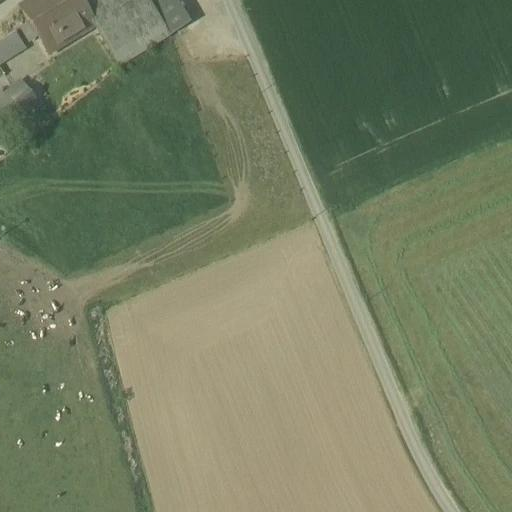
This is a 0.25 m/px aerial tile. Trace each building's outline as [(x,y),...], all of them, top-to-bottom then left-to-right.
[(78,0),(40,0),(21,12),(49,58),(94,31),(96,30),(96,29),(78,0)] [(78,0),(96,29),(101,26),(144,0),(78,0)] [(107,37),(101,26),(96,29),(96,30),(94,31),(100,41),(107,37)] [(0,44),(0,64),(2,68),(28,50),(16,33),(0,44)] [(2,95),(0,96),(0,137),(22,119),(2,95)]
